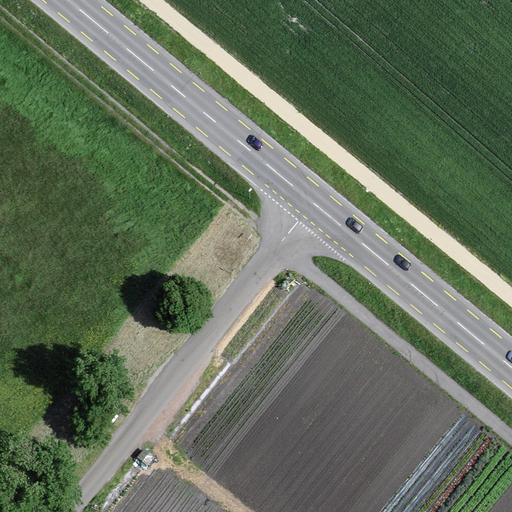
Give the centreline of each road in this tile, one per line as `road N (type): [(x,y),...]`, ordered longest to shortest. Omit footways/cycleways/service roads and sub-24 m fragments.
road 1 (track): [(511,437),(0,11)]
road 2 (track): [(150,0),(511,298)]
road 3 (unclassified): [(313,203),(68,511)]
road 4 (primary): [(313,203),(67,0)]
road 5 (primary): [(511,367),(313,203)]
